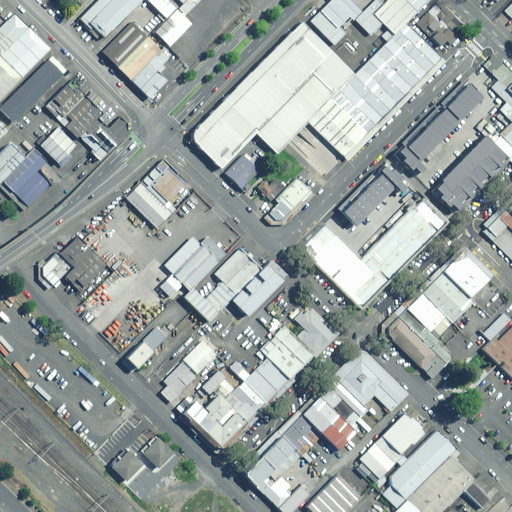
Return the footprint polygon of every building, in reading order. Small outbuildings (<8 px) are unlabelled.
[(136,0),(96,0),(76,20),(98,41),(137,1),(136,0)] [(159,0),(142,0),(142,1),(161,20),(170,10),(159,0)] [(196,1),(195,0),(184,0),(174,10),(181,16),(196,1)] [(343,34),(335,27),(344,18),(347,21),(356,13),(343,0),(326,0),(327,1),(306,22),(330,46),(343,34)] [(379,6),(373,0),(370,0),(351,20),(366,36),(378,24),(369,15),(379,6)] [(389,36),(400,25),(424,1),(423,0),(384,0),(379,6),(369,15),(378,24),(389,36)] [(511,0),(501,12),(511,22),(511,0)] [(235,14),(227,6),(220,13),(228,21),(235,14)] [(442,47),(450,38),(440,27),(446,21),(435,10),(429,16),(425,13),(410,27),(433,50),(439,44),(442,47)] [(173,11),(151,33),(165,48),(188,25),(173,11)] [(0,53),(24,29),(9,15),(0,24),(0,53)] [(211,20),(199,32),(206,38),(218,27),(211,20)] [(114,68),(143,39),(127,24),(98,53),(114,68)] [(348,76),(298,25),(183,136),(211,165),(249,130),(270,152),(302,122),(348,76)] [(437,62),(400,25),(389,36),(348,76),(302,122),(339,159),(381,117),(437,62)] [(24,29),(0,53),(0,62),(17,79),(46,50),(24,29)] [(114,68),(127,81),(156,52),(143,39),(114,68)] [(161,69),(158,66),(164,60),(156,52),(127,81),(146,99),(163,82),(155,75),(161,69)] [(511,80),(488,56),(479,65),(494,80),(487,88),(502,103),(494,111),(505,122),(511,128),(511,80)] [(62,71),(48,57),(0,105),(0,111),(11,122),(62,71)] [(0,96),(17,79),(0,62),(0,96)] [(50,115),(53,112),(58,117),(61,114),(79,96),(66,82),(42,107),(50,115)] [(388,158),(339,208),(357,226),(314,270),(356,311),(503,160),(485,143),(465,124),(483,105),(461,83),(408,137),(413,142),(393,163),(388,158)] [(115,119),(105,128),(94,118),(98,114),(79,96),(61,114),(68,121),(60,128),(73,140),(76,137),(90,150),(87,154),(95,162),(123,134),(122,126),(115,119)] [(511,128),(505,122),(485,143),(503,160),(511,150),(511,128)] [(489,123),(485,127),(492,134),(496,130),(489,123)] [(64,154),(71,146),(53,128),(35,146),(57,168),(67,157),(64,154)] [(0,151),(0,180),(21,160),(6,145),(0,151)] [(0,188),(8,197),(34,171),(44,161),(31,149),(21,160),(0,180),(0,188)] [(242,154),(221,173),(227,180),(236,190),(257,170),(251,164),(256,160),(251,155),(246,159),(242,154)] [(171,210),(164,201),(181,185),(158,160),(134,183),(165,216),(171,210)] [(46,184),(34,171),(8,197),(21,209),(46,184)] [(260,182),(253,188),(265,201),(281,186),(273,178),(264,186),(260,182)] [(293,179),(271,199),(275,203),(264,213),(273,222),(305,192),(293,179)] [(134,183),(119,197),(151,231),(166,217),(165,216),(134,183)] [(511,198),(479,231),(511,263),(511,198)] [(189,289),(226,251),(208,234),(201,241),(192,233),(163,263),(172,272),(160,284),(171,295),(183,283),(189,289)] [(74,235),(51,256),(65,271),(88,250),(74,235)] [(131,254),(120,244),(104,262),(114,272),(131,254)] [(104,267),(88,250),(65,271),(60,276),(76,292),(104,267)] [(237,250),(211,274),(220,284),(231,296),(257,272),(237,250)] [(460,253),(439,274),(465,300),(486,278),(460,253)] [(65,271),(51,256),(36,270),(36,275),(48,287),(60,276),(65,271)] [(279,284),(263,266),(257,272),(231,296),(226,300),(242,318),(279,284)] [(439,274),(418,296),(447,324),(468,302),(465,300),(439,274)] [(226,300),(231,296),(220,284),(201,302),(212,313),(226,300)] [(203,322),(212,313),(201,302),(188,287),(178,296),(203,322)] [(443,327),(447,324),(418,296),(403,311),(426,333),(437,321),(443,327)] [(291,320),(300,329),(292,338),(309,354),(329,334),(305,310),(300,315),(297,313),(291,320)] [(403,311),(395,319),(442,363),(449,355),(426,333),(403,311)] [(479,334),(487,342),(489,340),(506,322),(498,314),(479,334)] [(442,363),(395,319),(385,330),(384,335),(428,377),(442,363)] [(118,359),(129,371),(168,335),(157,323),(118,359)] [(511,381),(511,326),(511,325),(493,344),(489,340),(487,342),(480,349),(478,352),(510,383),(511,381)] [(298,365),(309,354),(292,338),(283,329),(272,340),(298,365)] [(480,349),(487,342),(479,334),(476,331),(469,338),(480,349)] [(284,379),(298,365),(272,340),(258,354),(264,360),(284,379)] [(380,376),(380,377),(357,354),(312,401),(237,476),(255,492),(254,493),(274,511),(287,511),(303,497),(294,488),(286,497),(270,482),(297,455),(306,463),(309,460),(300,451),(316,435),(333,452),(349,436),(345,433),(364,414),(358,408),(370,396),(386,412),(401,397),(380,376)] [(224,359),(230,365),(233,362),(228,356),(224,359)] [(272,391),(284,379),(264,360),(252,372),(272,391)] [(164,386),(173,395),(192,377),(178,362),(159,381),(164,386)] [(272,391),(252,372),(246,375),(234,363),(228,370),(235,377),(261,403),(272,391)] [(203,396),(210,389),(216,395),(200,411),(190,401),(189,403),(177,416),(213,451),(255,409),(234,388),(226,396),(215,385),(220,379),(213,372),(196,389),(203,396)] [(255,409),(261,403),(235,377),(229,383),(234,388),(255,409)] [(166,403),(173,395),(164,386),(157,393),(166,403)] [(172,411),(177,416),(189,403),(185,399),(172,411)] [(412,416),(407,411),(384,435),(403,453),(414,441),(416,443),(428,431),(424,427),(425,426),(414,415),(412,416)] [(391,476),(392,485),(384,493),(399,508),(409,498),(452,454),(459,448),(440,428),(409,459),(405,455),(398,461),(402,465),(391,476)] [(403,453),(384,435),(361,458),(373,470),(372,472),(363,462),(357,468),(366,477),(369,475),(380,487),(387,480),(387,478),(384,475),(398,461),(405,455),(403,453)] [(171,452),(157,438),(140,454),(154,469),(171,452)] [(141,462),(126,448),(107,467),(122,482),(141,462)] [(441,511),(476,477),(452,454),(409,498),(423,511),(441,511)] [(333,475),(300,508),(303,511),(346,511),(358,501),(333,475)] [(423,511),(409,498),(399,508),(395,511),(423,511)]
